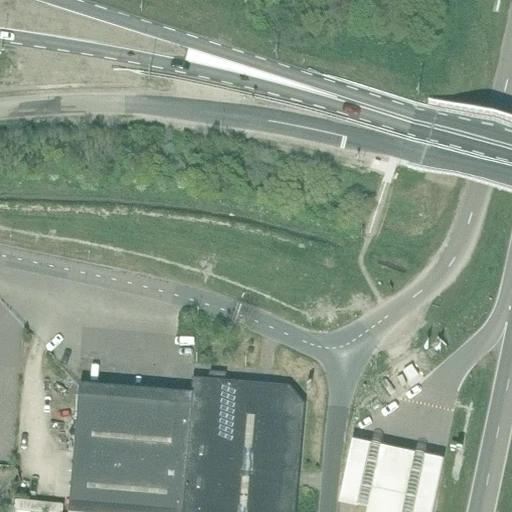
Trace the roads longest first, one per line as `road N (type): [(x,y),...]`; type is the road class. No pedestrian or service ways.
road 1 (unclassified): [(0,119),(70,114),(193,122),(427,169)]
road 2 (unclassified): [(349,359),(181,296),(0,255)]
road 3 (unclassified): [(349,359),(363,336),(435,280),(460,246),(511,58)]
road 4 (primary): [(0,46),(308,100)]
road 5 (primary): [(308,100),(24,0)]
road 6 (primary): [(511,166),(308,100)]
road 7 (unclassified): [(327,511),(349,359)]
road 8 (primary): [(511,363),(480,511)]
